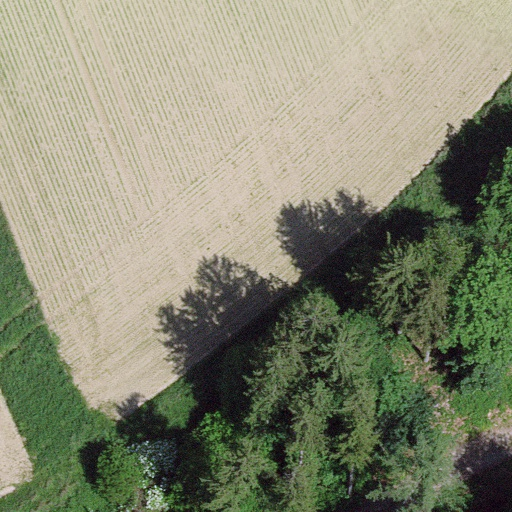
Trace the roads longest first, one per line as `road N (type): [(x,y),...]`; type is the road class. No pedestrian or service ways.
road 1 (track): [(4,511),(294,343)]
road 2 (track): [(377,511),(440,470),(511,437)]
